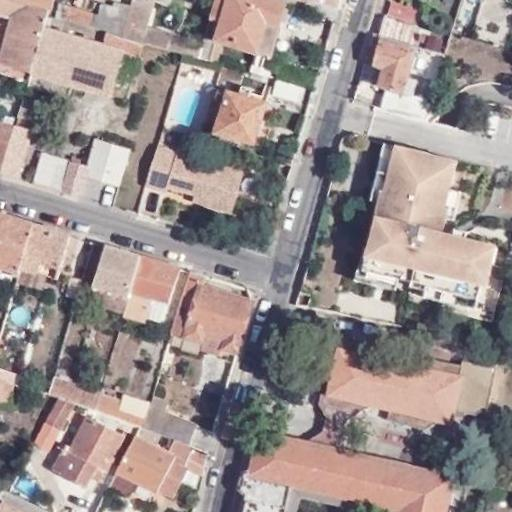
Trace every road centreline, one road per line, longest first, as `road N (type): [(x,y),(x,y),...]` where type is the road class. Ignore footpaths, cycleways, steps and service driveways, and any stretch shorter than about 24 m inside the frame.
road 1 (residential): [(279,278),(0,196)]
road 2 (residential): [(279,278),(360,0)]
road 3 (residential): [(213,511),(279,278)]
